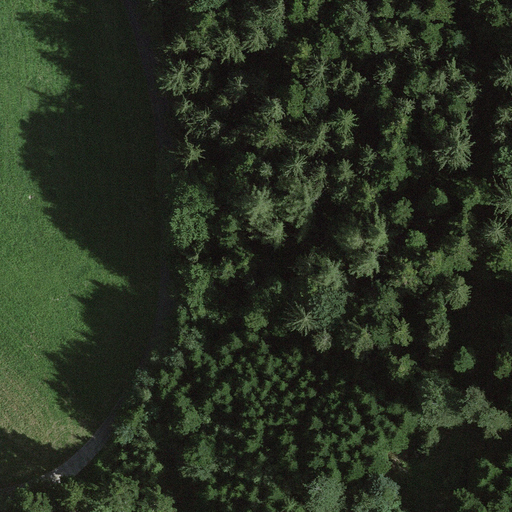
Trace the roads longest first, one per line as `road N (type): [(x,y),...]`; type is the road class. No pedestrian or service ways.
road 1 (track): [(0,496),(45,483),(96,443),(134,394),(164,322),(170,230),(163,117),(131,0)]
road 2 (track): [(439,511),(469,389),(485,225),(488,77),(465,0)]
